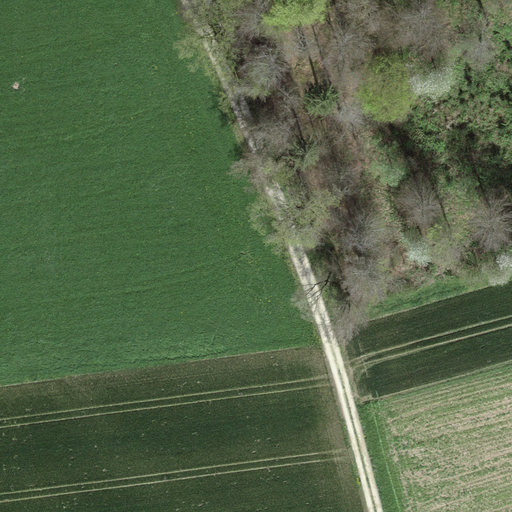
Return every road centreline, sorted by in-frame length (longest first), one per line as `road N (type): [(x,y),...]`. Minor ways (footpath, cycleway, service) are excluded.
road 1 (track): [(321,318),(172,0)]
road 2 (track): [(321,318),(373,511)]
